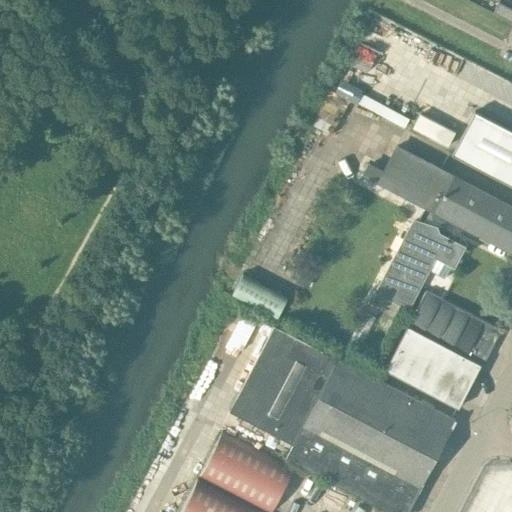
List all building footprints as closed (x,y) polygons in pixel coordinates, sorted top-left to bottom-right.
[(511,8),(498,1),(492,12),(511,22),(511,8)] [(511,130),(475,111),(452,154),(511,185),(511,130)] [(419,113),(412,128),(448,146),(455,132),(419,113)] [(380,183),(511,251),(511,206),(399,148),(387,171),(368,161),(361,174),(380,183)] [(414,222),(377,291),(409,308),(429,270),(427,269),(434,255),(453,264),(462,247),(414,222)] [(302,269),(296,281),(308,287),(314,275),(302,269)] [(232,293),(277,317),(287,297),(243,273),(232,293)] [(426,290),(385,368),(457,406),(479,364),(481,365),(482,363),(500,329),(426,290)] [(511,301),(508,299),(497,320),(511,328),(511,301)] [(364,311),(350,338),(361,344),(375,317),(364,311)] [(293,444),(300,431),(338,359),(275,325),(230,411),(293,444)] [(418,491),(455,420),(338,359),(300,431),(418,491)] [(270,511),(293,468),(222,431),(198,476),(267,511),(270,511)] [(392,511),(406,511),(418,491),(300,431),(293,444),(287,457),(392,511)] [(261,511),(197,479),(179,511),(261,511)]
